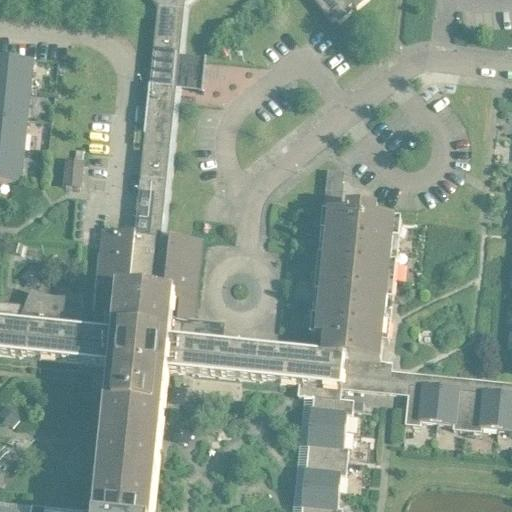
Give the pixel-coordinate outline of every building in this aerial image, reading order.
[(149,0),(157,9),(149,86),(147,101),(146,108),(143,136),(144,136),(139,188),(138,194),(134,234),(149,236),(161,237),(163,219),(165,202),(169,202),(170,191),(166,190),(167,183),(167,178),(172,178),(173,167),(168,166),(169,162),(170,154),(174,154),(175,143),(171,142),(176,92),(178,77),(194,79),(195,79),(196,64),(179,62),(180,57),(185,6),(191,0),(311,0),(331,24),(335,20),(338,25),(351,14),(348,10),(352,6),(356,10),(368,0),(149,0)] [(0,182),(20,184),(22,169),(17,168),(20,136),(25,136),(27,122),(28,108),(23,108),(27,75),(31,76),(33,60),(0,57),(0,182)] [(201,154),(201,142),(183,141),(183,154),(201,154)] [(64,188),(70,188),(79,189),(81,163),(67,162),(64,188)] [(0,356),(111,367),(96,511),(151,511),(166,373),(298,387),(297,399),(303,400),(313,401),(313,399),(340,402),(341,390),(408,397),(409,388),(410,375),(384,373),(385,365),(386,366),(386,364),(380,364),(382,345),(388,345),(390,326),(384,325),(386,301),(392,302),(394,284),(396,265),(390,264),(392,240),(399,241),(401,221),(376,219),(377,211),(348,208),(347,216),(322,213),(320,233),(326,233),(324,257),(318,257),(314,294),(320,294),(318,318),(312,318),(310,337),(324,339),(322,358),(220,348),(221,340),(202,338),(201,346),(180,344),(183,323),(194,324),(202,241),(161,237),(149,236),(134,234),(102,231),(94,314),(105,315),(102,336),(0,325),(0,356)] [(67,305),(67,285),(11,286),(12,306),(67,305)] [(409,388),(408,397),(405,427),(420,429),(420,424),(453,428),(452,432),(481,435),(481,430),(511,433),(511,385),(485,383),(485,384),(479,383),(479,382),(410,375),(409,388)] [(313,401),(303,400),(292,511),(341,511),(338,511),(341,479),(346,480),(349,451),(344,451),(345,435),(347,418),(352,419),(353,403),(340,402),(313,399),(313,401)]
